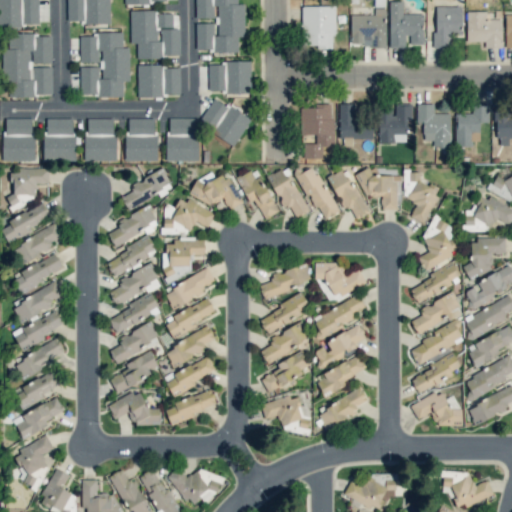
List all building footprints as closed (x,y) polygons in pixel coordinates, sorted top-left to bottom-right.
[(0,0),(0,25),(38,26),(38,0),(0,0)] [(109,0),(66,0),(66,22),(109,23),(109,0)] [(194,0),(195,18),(213,17),(212,0),(194,0)] [(195,23),(195,51),(238,51),(237,36),(244,36),(244,3),(237,3),(237,0),(215,0),(215,23),(195,23)] [(423,44),(422,13),(402,14),(402,1),(388,1),(389,48),(405,48),(404,36),(409,36),(409,44),(423,44)] [(301,5),(301,45),(316,45),(316,48),(334,48),(334,5),(301,5)] [(434,6),(434,47),(447,47),(447,35),(461,35),(462,6),(434,6)] [(374,14),(350,15),(350,43),(363,43),(363,37),(370,37),(370,47),(386,47),(385,7),(374,8),(374,14)] [(130,43),(136,43),(136,57),(179,57),(179,28),(172,28),(172,13),(155,13),(155,10),(129,10),(130,43)] [(466,41),(484,41),(484,47),(501,47),(502,19),(485,19),(485,11),(466,11),(466,41)] [(123,95),(123,81),(129,81),(128,47),(122,47),(122,33),(79,33),(79,62),(99,62),(99,66),(79,66),(80,95),(123,95)] [(52,96),(51,64),(51,34),(8,34),(8,48),(3,48),(4,96),(52,96)] [(250,62),(208,62),(208,93),(250,92),(250,62)] [(136,65),(137,96),(179,95),(179,67),(161,67),(161,64),(136,65)] [(232,146),(250,119),(230,105),(228,108),(213,98),(199,120),(214,130),(212,133),(232,146)] [(339,103),(338,137),(371,138),(372,120),(355,119),(355,103),(339,103)] [(377,142),(405,142),(406,127),(411,127),(412,103),(394,103),(394,113),(378,112),(377,142)] [(416,104),(416,123),(422,123),(422,140),(432,140),(432,146),(450,146),(450,113),(433,113),(433,104),(416,104)] [(299,105),(300,134),(315,134),(315,143),(303,143),(303,158),(322,158),(321,146),(333,146),(332,105),(299,105)] [(455,113),(454,147),(470,147),(471,132),(480,132),(480,122),(488,122),(488,105),(471,105),(471,113),(455,113)] [(511,137),(511,115),(511,105),(494,106),(496,145),(508,145),(508,138),(511,137)] [(166,161),(196,160),(196,117),(166,118),(166,161)] [(3,118),(2,161),(34,161),(34,136),(31,136),(31,118),(3,118)] [(72,118),(44,118),(43,161),(75,161),(75,135),(72,135),(72,118)] [(85,161),(115,161),(114,118),(84,118),(85,161)] [(155,118),(128,118),(128,135),(124,135),(124,161),(156,160),(155,118)] [(297,171),(319,221),(336,214),(314,164),(297,171)] [(48,168),(19,167),(18,173),(9,172),(9,181),(13,181),(12,195),(8,195),(8,208),(23,209),(23,198),(34,199),(35,183),(47,184),(48,168)] [(288,204),(294,216),(306,210),(284,167),(266,175),(282,207),(288,204)] [(121,197),(126,208),(171,185),(162,168),(130,184),(133,190),(121,197)] [(344,208),(348,206),(356,219),(368,211),(342,168),(325,178),(344,208)] [(403,197),(415,203),(409,216),(423,223),(436,198),(436,185),(428,185),(420,181),(420,172),(410,172),(403,168),(403,197)] [(257,205),(264,219),(278,211),(258,176),(255,178),(250,169),(235,178),(252,208),(257,205)] [(400,175),(370,175),(370,171),(360,171),(360,196),(381,196),(381,209),(396,209),(396,191),(400,191),(400,175)] [(190,187),(207,210),(222,199),(230,210),(243,200),(222,172),(203,186),(200,180),(190,187)] [(511,172),(500,179),(499,178),(490,182),(502,204),(511,198),(511,172)] [(181,196),(169,218),(166,217),(161,226),(184,239),(194,220),(207,227),(214,214),(181,196)] [(0,225),(0,229),(8,243),(32,230),(30,226),(50,215),(43,202),(0,225)] [(475,202),(475,210),(463,210),(463,231),(493,231),(493,223),(511,223),(511,202),(475,202)] [(114,247),(158,224),(147,205),(116,222),(119,226),(107,233),(114,247)] [(424,270),(459,251),(441,217),(417,230),(428,251),(417,257),(424,270)] [(49,243),(62,235),(54,222),(12,247),(22,264),(51,247),(49,243)] [(104,257),(111,274),(156,255),(149,238),(104,257)] [(504,238),(469,238),(470,264),(465,264),(465,273),(482,273),(482,266),(491,266),(491,254),(504,253),(504,238)] [(164,280),(180,280),(180,271),(189,271),(189,254),(203,254),(203,239),(165,239),(164,280)] [(63,268),(55,252),(12,275),(21,291),(63,268)] [(317,262),(318,293),(362,293),(362,272),(342,273),(342,262),(317,262)] [(159,283),(149,263),(118,279),(121,285),(108,291),(115,305),(159,283)] [(262,296),(310,283),(305,263),(270,273),(272,280),(259,284),(262,296)] [(451,285),(448,279),(458,275),(453,263),(407,285),(415,302),(451,285)] [(511,282),(511,270),(508,264),(462,291),(472,308),(494,296),(493,293),(511,282)] [(170,307),(203,294),(200,286),(213,281),(209,270),(163,288),(170,307)] [(63,297),(54,281),(11,306),(20,322),(63,297)] [(460,310),(453,292),(419,307),(422,315),(410,320),(415,330),(460,310)] [(107,316),(115,333),(150,315),(147,310),(157,305),(151,293),(107,316)] [(257,317),(266,333),(310,309),(302,293),(257,317)] [(462,317),(471,336),(507,319),(504,314),(511,309),(511,302),(508,295),(462,317)] [(310,318),(318,337),(355,321),(351,313),(363,307),(358,296),(310,318)] [(172,336),(215,313),(207,297),(172,315),(174,319),(165,324),(172,336)] [(21,350),(43,339),(42,335),(64,323),(57,309),(11,332),(21,350)] [(118,339),(121,343),(108,350),(115,362),(158,336),(149,320),(118,339)] [(407,347),(416,364),(465,338),(456,320),(407,347)] [(259,350),(265,362),(307,340),(297,322),(269,338),(272,344),(259,350)] [(355,351),(352,343),(365,337),(358,324),(323,341),(325,345),(312,351),(320,367),(355,351)] [(511,339),(511,331),(507,324),(473,344),(475,348),(466,353),(475,368),(500,353),(497,348),(511,339)] [(214,337),(207,325),(164,351),(173,367),(203,349),(200,345),(214,337)] [(66,353),(57,337),(13,361),(22,377),(66,353)] [(115,392),(151,375),(148,369),(157,365),(150,351),(125,363),(127,368),(108,378),(115,392)] [(267,392),(309,368),(299,351),(276,364),(278,368),(260,378),(267,392)] [(417,393),(460,368),(451,352),(428,365),(430,368),(410,379),(417,393)] [(316,381),(323,396),(345,385),(342,379),(364,368),(357,354),(321,372),(324,377),(316,381)] [(511,370),(511,359),(510,355),(461,379),(471,398),(506,380),(504,375),(511,370)] [(165,382),(171,393),(215,373),(208,356),(171,372),(174,378),(165,382)] [(20,407),(58,389),(51,373),(13,390),(20,407)] [(511,400),(511,386),(466,406),(474,424),(506,410),(503,405),(511,400)] [(216,406),(210,389),(163,407),(170,423),(216,406)] [(316,409),(324,428),(357,413),(354,406),(367,400),(362,389),(316,409)] [(439,389),(410,407),(417,419),(429,412),(440,430),(458,419),(453,410),(452,411),(439,389)] [(260,404),(264,419),(277,415),(283,435),(308,428),(305,417),(302,418),(296,394),(260,404)] [(65,414),(56,396),(21,414),(23,420),(15,424),(21,436),(65,414)] [(159,424),(158,408),(143,408),(143,396),(110,397),(110,416),(131,415),(131,425),(159,424)] [(11,454),(28,486),(51,474),(41,454),(52,448),(46,436),(11,454)] [(204,464),(186,477),(178,466),(167,475),(190,506),(201,498),(203,500),(221,486),(204,464)] [(465,466),(439,476),(445,492),(449,491),(456,508),(492,494),(486,480),(473,485),(465,466)] [(156,511),(177,511),(155,467),(138,475),(156,511)] [(38,500),(60,511),(70,492),(61,487),(68,474),(56,468),(38,500)] [(129,511),(147,511),(150,510),(133,477),(127,480),(121,469),(109,475),(129,511)] [(395,473),(364,473),(364,482),(346,482),(346,505),(381,505),(381,498),(395,498),(395,473)] [(81,511),(117,511),(118,493),(96,493),(96,479),(82,479),(81,511)]
